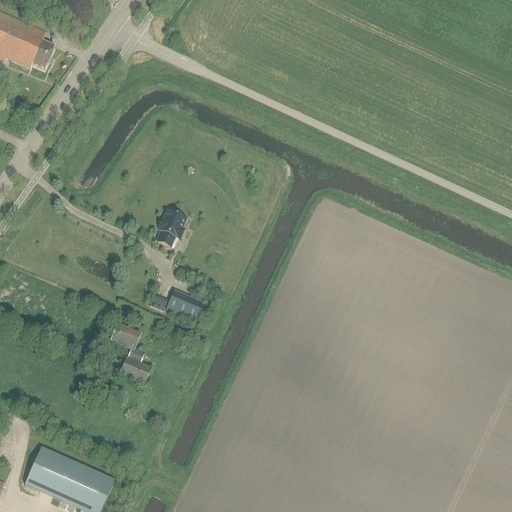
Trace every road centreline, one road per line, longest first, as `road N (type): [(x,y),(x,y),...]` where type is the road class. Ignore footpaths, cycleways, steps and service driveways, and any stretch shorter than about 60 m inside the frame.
road 1 (unclassified): [(511,214),(113,27)]
road 2 (secondary): [(0,195),(113,27)]
